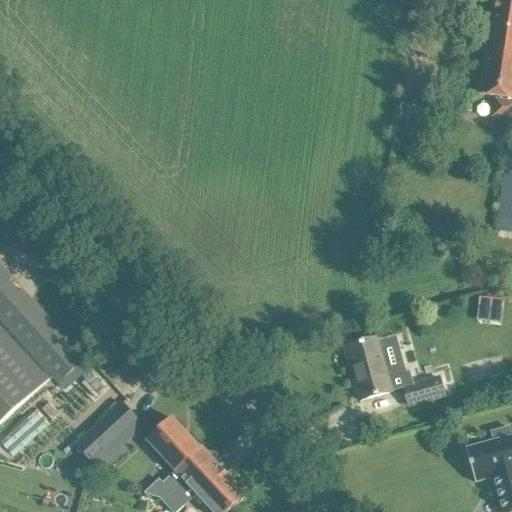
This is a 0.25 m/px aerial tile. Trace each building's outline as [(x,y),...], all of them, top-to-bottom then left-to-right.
[(511,0),(493,0),(485,51),(511,54),(511,0)] [(511,119),(511,54),(485,51),(479,94),(497,97),(496,100),(495,100),(493,117),(511,119)] [(511,140),(511,141),(501,211),(511,213),(511,140)] [(58,385),(70,373),(85,360),(21,290),(18,293),(9,282),(12,279),(0,265),(0,425),(26,402),(52,379),(58,385)] [(364,344),(345,349),(359,401),(404,389),(404,388),(412,386),(408,373),(404,375),(395,339),(379,343),(378,340),(364,344)] [(412,386),(404,388),(404,389),(409,406),(444,397),(439,378),(412,386)] [(122,400),(75,445),(99,470),(146,425),(122,400)] [(157,432),(147,441),(181,479),(169,490),(174,495),(186,484),(213,460),(201,447),(199,449),(172,418),(157,432)] [(492,432),(494,441),(466,449),(475,483),(493,478),(501,511),(511,511),(511,436),(511,437),(509,428),(492,432)] [(213,460),(186,484),(211,511),(228,511),(231,510),(246,496),(213,460)]
